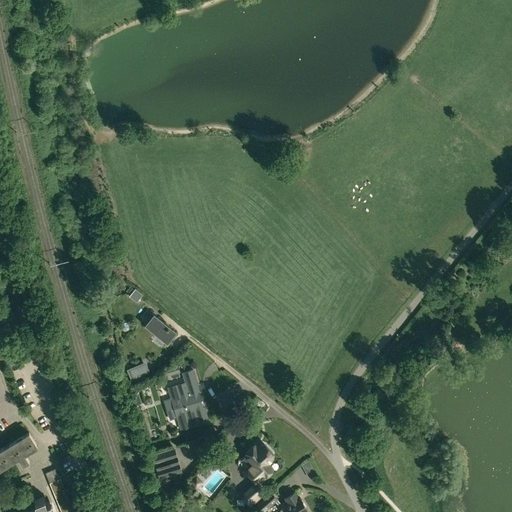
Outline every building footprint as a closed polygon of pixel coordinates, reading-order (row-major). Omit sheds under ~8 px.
[(147,300),(135,289),(130,295),(142,306),(147,300)] [(167,342),(176,332),(153,314),(149,311),(145,317),(149,320),(145,324),(167,342)] [(145,361),(127,369),(131,380),(150,372),(145,361)] [(180,372),(178,365),(165,369),(167,376),(180,372)] [(185,381),(167,387),(180,430),(209,421),(205,407),(202,407),(196,388),(198,387),(193,369),(182,373),(185,381)] [(53,511),(49,501),(46,502),(44,496),(34,500),(36,506),(21,511),(0,511),(0,466),(17,456),(22,465),(29,461),(24,452),(36,444),(29,432),(0,449),(0,511),(53,511)] [(269,462),(271,460),(273,458),(273,454),(274,452),(260,442),(258,444),(256,442),(242,458),(248,465),(246,472),(254,481),(255,480),(261,480),(266,476),(265,475),(273,467),(269,462)] [(174,447),(152,454),(159,478),(182,471),(174,447)] [(73,511),(60,478),(56,468),(49,471),(47,468),(44,469),(61,511),(73,511)] [(190,482),(195,488),(196,488),(202,482),(202,481),(196,475),(195,475),(190,482)] [(259,483),(242,498),(250,507),(267,492),(259,483)] [(269,491),(264,495),(255,503),(262,511),(276,500),(269,491)] [(278,505),(281,511),(282,511),(281,511),(306,511),(305,510),(307,508),(300,497),(298,498),(294,491),(284,497),(286,500),(278,505)]
